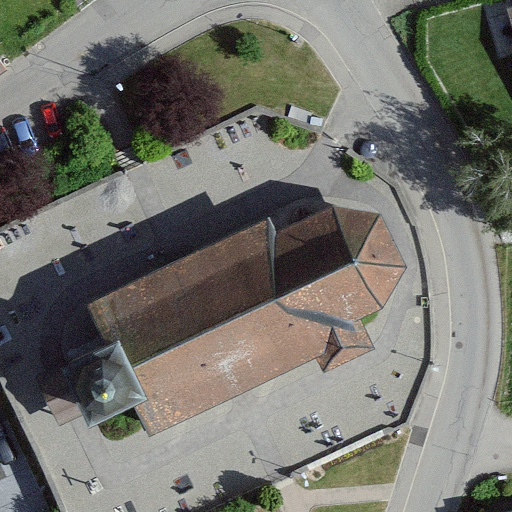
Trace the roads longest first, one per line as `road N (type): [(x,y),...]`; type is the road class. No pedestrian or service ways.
road 1 (residential): [(414,511),(464,340),(461,240),(349,0)]
road 2 (residential): [(0,94),(155,0)]
